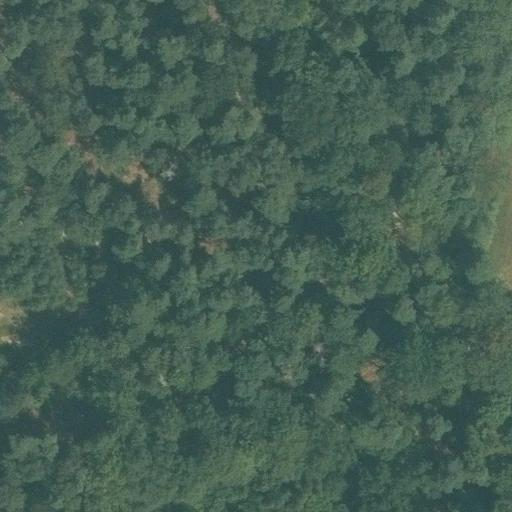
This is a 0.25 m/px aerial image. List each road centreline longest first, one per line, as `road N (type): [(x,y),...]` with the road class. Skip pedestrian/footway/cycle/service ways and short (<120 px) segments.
road 1 (track): [(511,503),(365,144),(309,23),(290,0)]
road 2 (track): [(0,342),(84,346),(273,334)]
road 3 (track): [(511,346),(443,327),(273,334)]
